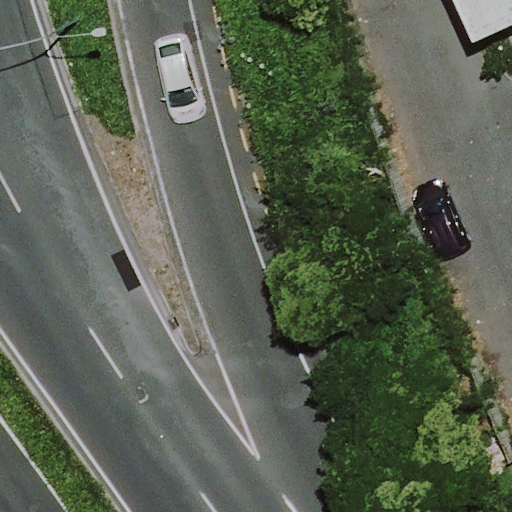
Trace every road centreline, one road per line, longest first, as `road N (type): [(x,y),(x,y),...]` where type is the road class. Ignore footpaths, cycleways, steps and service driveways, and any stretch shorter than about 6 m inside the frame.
road 1 (primary): [(156,0),(164,59),(308,511)]
road 2 (primary): [(0,163),(108,360),(216,511)]
